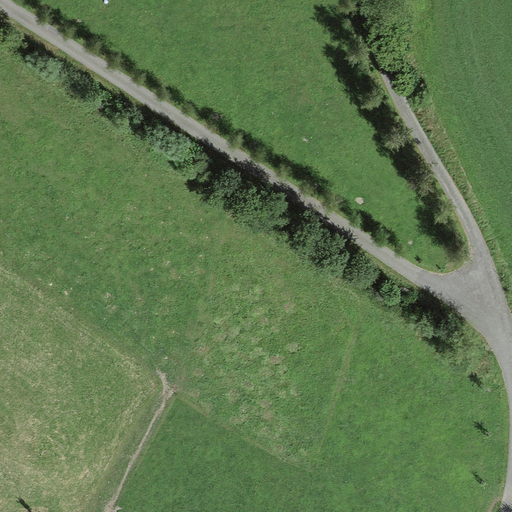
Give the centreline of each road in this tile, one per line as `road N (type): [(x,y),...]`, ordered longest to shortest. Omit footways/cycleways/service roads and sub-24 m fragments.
road 1 (residential): [(0,6),(439,291),(485,297)]
road 2 (residential): [(364,0),(390,86),(463,219),(485,297)]
